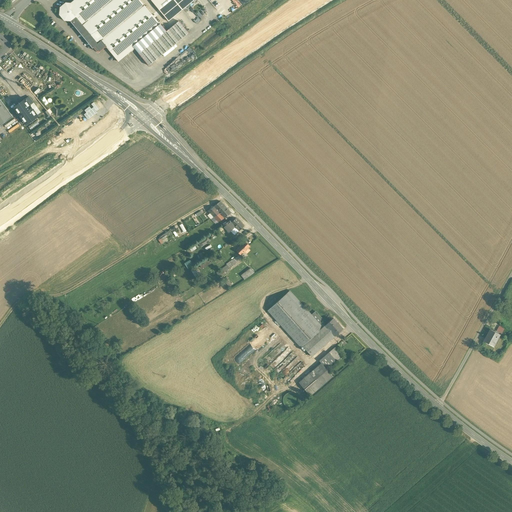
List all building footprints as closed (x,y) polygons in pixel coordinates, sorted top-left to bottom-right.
[(140,0),(73,0),(70,3),(69,10),(76,18),(97,44),(101,41),(105,46),(118,62),(134,49),(132,46),(160,23),(140,0)] [(194,0),(150,0),(168,21),(194,0)] [(70,3),(65,2),(60,7),(59,15),(64,20),(71,21),(76,18),(69,10),(70,3)] [(97,44),(76,18),(71,21),(71,22),(92,48),(93,47),(97,51),(97,52),(99,52),(99,51),(105,46),(101,41),(97,44)] [(13,106),(26,124),(38,115),(25,97),(13,106)] [(0,125),(12,117),(0,99),(0,125)] [(220,201),(213,206),(213,207),(208,210),(214,217),(219,213),(227,208),(220,201)] [(227,208),(219,213),(214,217),(218,222),(231,213),(227,208)] [(236,218),(231,222),(230,221),(222,225),(229,232),(230,231),(235,235),(244,226),(236,218)] [(157,238),(160,243),(167,240),(164,234),(157,238)] [(244,241),(238,247),(241,250),(242,249),(244,252),(250,246),(244,241)] [(189,259),(184,262),(187,268),(192,265),(189,259)] [(233,259),(226,263),(227,265),(229,267),(236,263),(233,259)] [(227,265),(217,272),(219,275),(229,267),(227,265)] [(238,277),(241,281),(254,273),(251,267),(238,277)] [(232,284),(226,277),(223,280),(229,286),(232,284)] [(311,315),(290,291),(268,310),(301,347),(302,346),(322,327),(319,324),(323,320),(315,311),(311,315)] [(333,318),(325,325),(335,336),(335,335),(343,328),(333,318)] [(322,327),(302,346),(312,356),(335,336),(325,325),(322,327)] [(500,334),(491,329),(489,333),(490,333),(487,338),(486,338),(494,343),(499,334),(500,334)] [(284,340),(263,359),(270,365),(288,348),(284,340)] [(342,356),(335,347),(329,352),(336,361),(342,356)] [(288,348),(270,365),(274,370),(292,352),(288,348)] [(292,352),(274,370),(279,374),(297,357),(292,352)] [(329,352),(319,361),(321,363),(326,369),(336,361),(329,352)] [(297,357),(279,374),(283,379),(302,362),(297,357)] [(302,362),(283,379),(287,382),(288,381),(294,376),(305,365),(302,362)] [(321,363),(310,373),(321,386),(333,376),(326,369),(321,363)] [(310,373),(298,382),(310,396),(321,386),(310,373)] [(297,403),(298,400),(297,397),(296,394),(293,393),(290,392),(287,393),(285,395),(283,397),(283,400),(283,403),(285,406),(287,407),(290,408),(293,407),(296,405),(297,403)]
